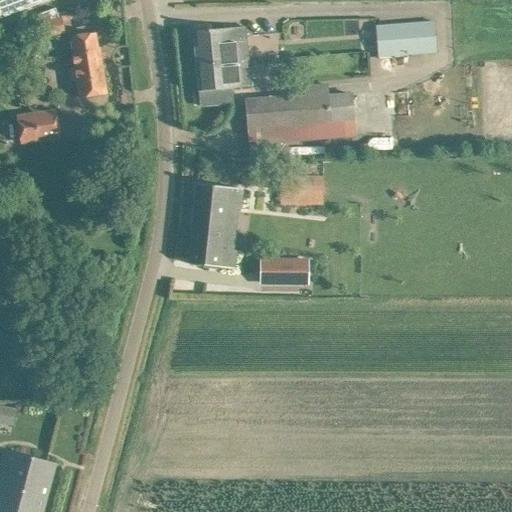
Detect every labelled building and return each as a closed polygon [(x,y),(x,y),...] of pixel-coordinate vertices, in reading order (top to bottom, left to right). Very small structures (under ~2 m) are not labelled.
[(0,0),(0,18),(48,0),(0,0)] [(59,15),(60,19),(40,22),(42,36),(63,33),(61,21),(69,19),(68,13),(59,15)] [(405,23),(378,25),(381,56),(408,54),(435,52),(432,21),(405,23)] [(198,91),(250,86),(244,27),(193,31),(198,91)] [(71,52),(74,68),(67,69),(69,81),(76,80),(79,97),(106,93),(99,49),(97,49),(94,34),(71,37),(73,52),(71,52)] [(351,92),(328,94),(327,83),(288,87),(289,98),(245,101),(249,160),(269,158),(268,142),(355,135),(354,122),(351,92)] [(56,111),(16,117),(20,142),(60,136),(56,111)] [(321,206),(321,175),(279,175),(279,206),(321,206)] [(188,264),(208,266),(233,268),(235,251),(221,249),(226,207),(239,208),(242,189),(196,184),(188,264)] [(261,260),(261,282),(306,283),(306,261),(261,260)] [(0,412),(0,421),(15,422),(15,413),(0,412)] [(0,511),(41,511),(55,463),(35,458),(4,449),(0,465),(0,464),(0,511)]
